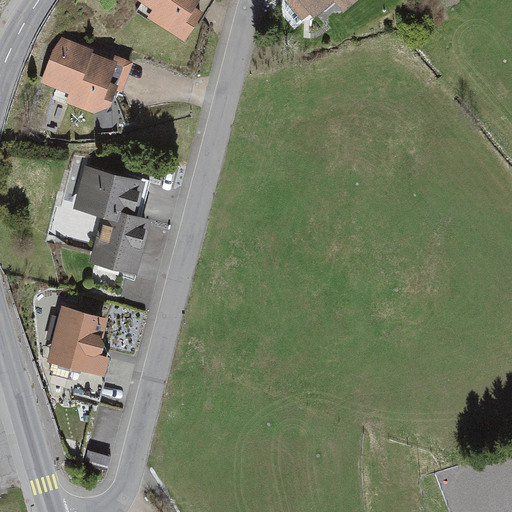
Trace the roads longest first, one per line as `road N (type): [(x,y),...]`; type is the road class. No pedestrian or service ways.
road 1 (residential): [(106,511),(128,481),(254,0)]
road 2 (tertiary): [(0,329),(52,511)]
